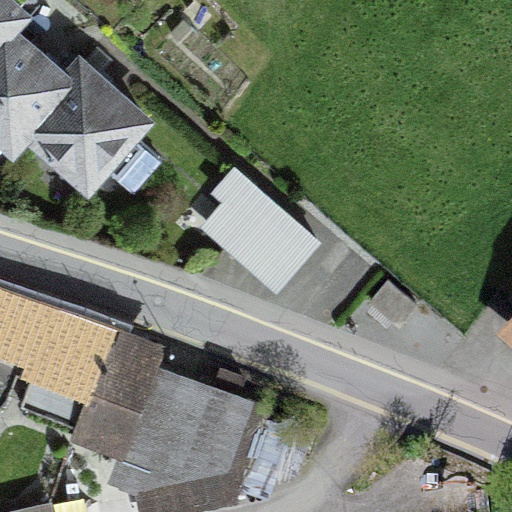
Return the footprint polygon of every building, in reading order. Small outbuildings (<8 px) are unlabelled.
[(0,0),(0,25),(12,11),(0,0)] [(62,75),(0,25),(0,134),(8,141),(22,124),(62,75)] [(77,57),(62,75),(22,124),(87,178),(102,160),(135,188),(158,161),(125,133),(143,111),(77,57)] [(311,223),(220,145),(176,198),(267,277),(311,223)] [(415,303),(387,279),(370,299),(398,323),(415,303)] [(61,331),(0,307),(0,373),(90,408),(76,444),(129,464),(172,353),(68,313),(61,331)] [(59,511),(56,496),(0,508),(0,511),(59,511)]
